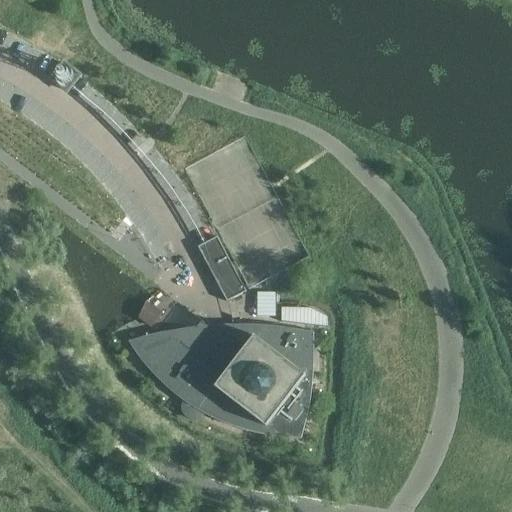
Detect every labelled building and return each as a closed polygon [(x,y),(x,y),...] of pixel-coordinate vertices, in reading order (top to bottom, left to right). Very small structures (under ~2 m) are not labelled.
[(67,92),(80,76),(64,63),(52,79),(67,92)] [(209,242),(198,247),(227,302),(247,292),(218,237),(209,242)] [(261,290),(262,316),(279,315),(279,290),(261,290)] [(171,309),(175,299),(156,291),(152,302),(171,309)] [(182,329),(128,342),(132,348),(141,360),(183,401),(182,405),(181,410),(183,414),(186,418),(190,420),(195,421),(200,419),(205,415),(254,433),(301,439),(309,409),(314,340),(314,333),(283,327),(208,326),(193,314),(182,329)]
